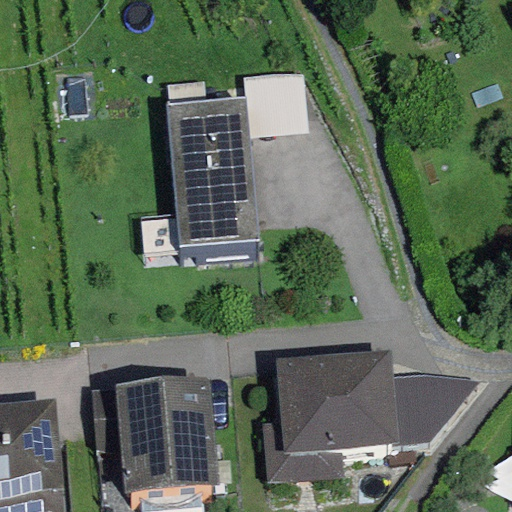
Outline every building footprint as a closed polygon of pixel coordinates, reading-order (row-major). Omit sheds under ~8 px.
[(302,75),(242,80),(243,97),(247,140),(251,140),(307,136),(302,75)] [(243,97),(167,105),(180,249),(257,242),(247,140),(243,97)] [(389,353),(274,362),(279,424),(262,425),(266,485),(343,479),(341,449),(396,445),(391,380),(389,353)] [(208,378),(113,386),(113,392),(88,394),(93,454),(120,452),(124,495),(217,487),(208,378)] [(422,378),(391,380),(396,445),(427,446),(478,385),(422,378)] [(0,404),(0,511),(62,511),(53,400),(0,404)]
